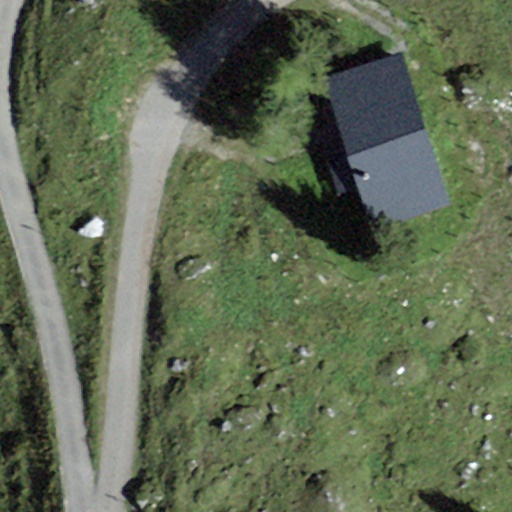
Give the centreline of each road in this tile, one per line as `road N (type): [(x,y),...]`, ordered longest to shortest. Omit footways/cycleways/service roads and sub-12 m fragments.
road 1 (unclassified): [(264,0),(228,26),(182,97),(135,290),(111,511)]
road 2 (unclassified): [(11,0),(4,120),(93,511)]
